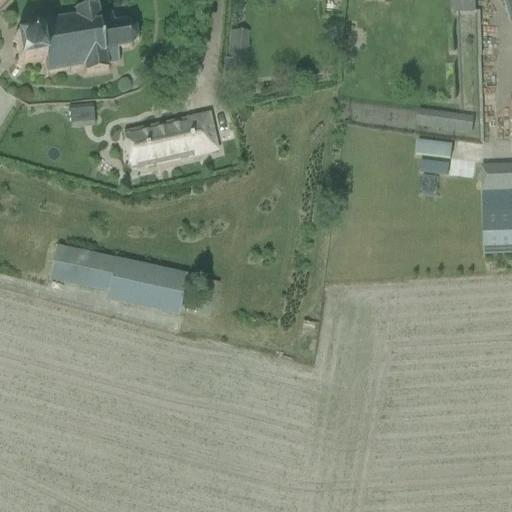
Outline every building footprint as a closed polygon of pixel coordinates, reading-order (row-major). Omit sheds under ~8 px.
[(471,14),(470,0),(454,0),(455,14),(471,14)] [(511,0),(503,0),(509,22),(511,21),(511,0)] [(14,39),(11,43),(15,46),(18,64),(15,68),(20,71),(23,67),(42,64),(44,77),(83,70),(84,75),(82,77),(84,79),(85,76),(105,73),(107,75),(108,73),(106,71),(106,67),(118,65),(116,51),(128,49),(129,52),(131,51),(130,48),(135,42),(138,43),(138,41),(136,40),(134,32),(137,30),(136,29),(133,30),(126,25),(127,22),(125,22),(124,25),(113,26),(112,16),(98,18),(97,10),(98,7),(97,6),(95,8),(74,12),(72,10),(71,11),(74,14),(75,19),(36,25),(37,34),(30,35),(30,39),(18,41),(14,39)] [(225,62),(224,83),(244,84),(245,67),(246,49),(238,48),(238,36),(230,36),(228,63),(225,62)] [(68,110),(69,130),(93,128),(91,108),(68,110)] [(418,112),(415,128),(468,135),(471,120),(418,112)] [(122,135),(130,172),(216,153),(208,117),(122,135)] [(416,143),(415,156),(449,161),(451,148),(416,143)] [(419,163),(418,175),(446,178),(447,167),(419,163)] [(511,165),(481,167),(482,192),(511,191),(511,165)] [(511,215),(482,217),(484,257),(511,255),(511,215)] [(48,282),(108,294),(114,263),(55,250),(48,282)] [(177,317),(185,278),(114,263),(108,294),(120,305),(177,317)]
